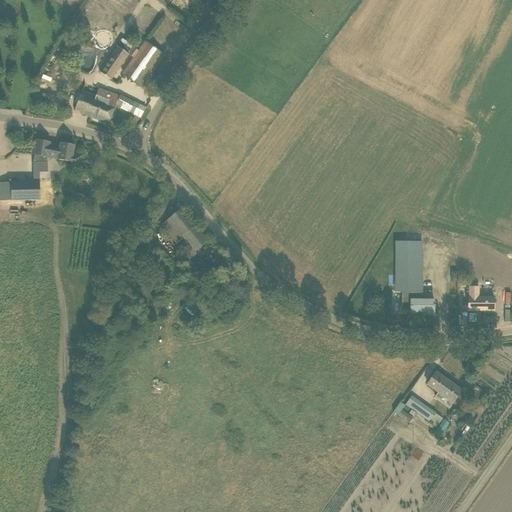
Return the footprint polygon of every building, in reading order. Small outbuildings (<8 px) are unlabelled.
[(511,20),(468,119),(501,133),(511,107),(511,20)] [(163,54),(155,48),(145,42),(139,51),(133,47),(128,55),(133,59),(122,74),(140,87),(163,54)] [(117,47),(99,72),(110,80),(128,55),(117,47)] [(119,96),(99,88),(96,95),(82,90),(74,111),(75,111),(76,109),(82,112),(81,114),(108,124),(119,96)] [(121,95),(116,107),(130,113),(135,102),(121,95)] [(35,155),(33,163),(47,162),(48,157),(58,159),(70,162),(70,165),(79,167),(81,156),(72,154),(74,146),(66,144),(61,143),(60,146),(49,144),(50,143),(36,140),(34,155),(35,155)] [(468,143),(427,234),(443,241),(484,150),(468,143)] [(479,260),(511,187),(511,164),(498,158),(486,186),(476,182),(447,246),(479,260)] [(39,181),(10,181),(10,201),(39,201),(39,181)] [(467,190),(456,211),(461,214),(472,192),(467,190)] [(220,255),(181,208),(161,225),(190,260),(192,258),(202,270),(220,255)] [(511,278),(511,236),(495,271),(511,278)] [(434,300),(422,300),(422,292),(421,242),(396,242),(396,292),(411,292),(411,300),(410,300),(410,312),(411,312),(427,312),(427,314),(433,314),(434,314),(434,307),(434,300)] [(194,277),(193,276),(184,265),(179,269),(163,250),(153,259),(179,289),(194,277)] [(468,310),(494,311),(494,297),(478,297),(478,287),(469,287),(469,297),(468,297),(468,310)] [(10,364),(11,419),(53,418),(53,363),(10,364)] [(449,407),(453,403),(461,390),(436,372),(427,384),(447,399),(444,404),(449,407)] [(436,413),(421,403),(411,396),(403,408),(422,422),(423,420),(429,424),(436,413)] [(409,423),(413,418),(401,410),(398,415),(409,423)] [(37,511),(49,449),(6,441),(0,472),(0,511),(37,511)]
